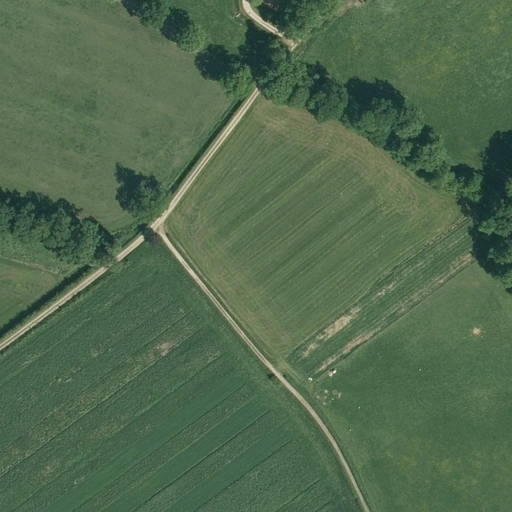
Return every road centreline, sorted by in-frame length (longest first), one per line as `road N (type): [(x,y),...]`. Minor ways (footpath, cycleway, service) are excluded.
road 1 (track): [(0,347),(155,226),(333,0)]
road 2 (track): [(155,226),(332,435),(369,511)]
